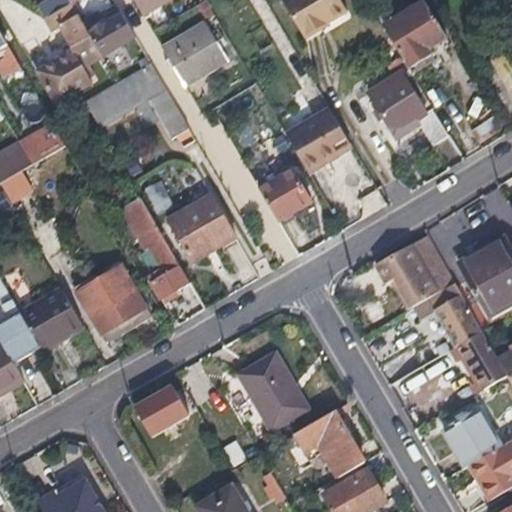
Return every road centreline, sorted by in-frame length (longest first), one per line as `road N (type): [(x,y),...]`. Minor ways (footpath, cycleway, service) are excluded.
road 1 (residential): [(301,280),(437,511)]
road 2 (residential): [(84,404),(301,280)]
road 3 (residential): [(301,280),(511,156)]
road 4 (residential): [(84,404),(147,511)]
